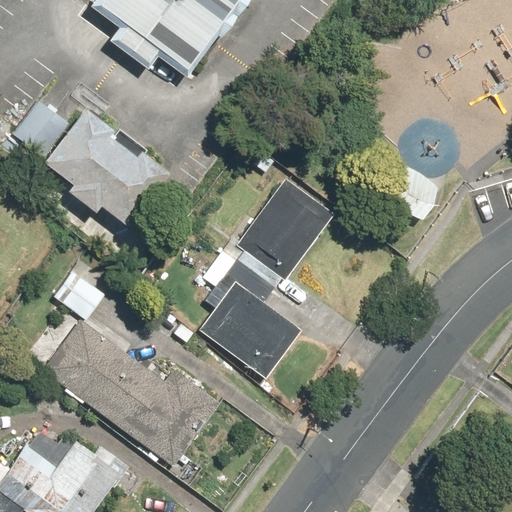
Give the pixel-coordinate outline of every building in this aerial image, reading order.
[(234,0),(87,0),(85,3),(179,74),(234,0)] [(60,191),(89,214),(94,209),(120,230),(167,172),(84,105),(69,124),(37,98),(5,137),(65,185),(60,191)] [(210,309),(195,326),(260,382),(303,332),(265,300),(337,216),(287,172),(199,275),(214,287),(201,302),(210,309)] [(71,268),(49,298),(84,322),(105,293),(71,268)] [(148,372),(73,321),(38,372),(173,466),(216,404),(155,362),(148,372)] [(127,497),(141,479),(96,445),(91,452),(72,437),(52,463),(23,441),(6,463),(0,458),(0,511),(19,511),(20,511),(91,511),(112,485),(127,497)]
